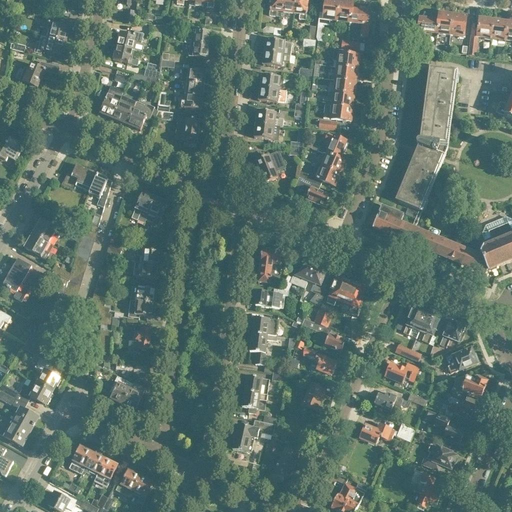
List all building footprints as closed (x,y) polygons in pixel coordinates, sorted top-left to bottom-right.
[(60,0),(60,4),(58,16),(69,17),(71,5),(67,5),(67,0),(60,0)] [(202,0),(201,8),(214,9),(214,0),(202,0)] [(271,0),(269,16),(282,18),(283,0),(271,0)] [(283,0),(282,18),(287,19),(288,14),(294,15),(295,0),(283,0)] [(295,0),(294,15),(299,15),(299,20),(306,21),(308,0),(295,0)] [(318,28),(316,38),(318,42),(322,42),(324,29),(324,25),(329,26),(330,21),(337,21),(340,2),(327,0),(326,0),(324,17),(319,16),(318,28)] [(353,3),(340,2),(337,21),(350,23),(352,11),(353,3)] [(352,11),(350,23),(362,25),(361,37),(367,38),(370,13),(366,12),(367,8),(360,7),(360,12),(352,11)] [(15,27),(17,21),(20,13),(19,13),(8,12),(7,17),(11,19),(9,25),(15,27)] [(439,14),(438,22),(437,34),(450,36),(453,16),(439,14)] [(40,29),(43,30),(41,37),(49,39),(66,43),(70,29),(51,24),(53,18),(43,16),(40,29)] [(466,17),(453,16),(450,36),(458,37),(458,38),(463,39),(466,17)] [(423,45),(425,33),(437,34),(438,22),(420,19),(417,44),(423,45)] [(477,38),(491,39),(493,21),(479,19),(478,30),(472,29),(469,56),(474,56),(477,38)] [(491,39),(505,41),(507,23),(493,21),(491,39)] [(172,33),(173,24),(170,23),(169,25),(166,25),(166,27),(165,32),(172,33)] [(209,46),(211,34),(201,32),(201,29),(192,28),(186,27),(184,43),(190,44),(209,46)] [(120,33),(117,47),(134,51),(143,53),(145,46),(141,45),(144,35),(135,32),(134,37),(120,33)] [(66,43),(49,39),(41,37),(39,44),(37,43),(35,53),(41,55),(42,52),(63,57),(66,43)] [(264,53),(284,56),(290,56),(292,44),(266,40),(264,53)] [(342,47),(342,49),(363,52),(364,45),(343,42),(343,45),(342,47)] [(11,43),(10,50),(24,54),(26,47),(11,43)] [(207,59),(209,46),(190,44),(189,57),(207,59)] [(435,54),(435,47),(426,46),(424,47),(423,47),(422,52),(435,54)] [(134,51),(117,47),(113,61),(134,66),(135,60),(132,59),(134,51)] [(335,68),(357,70),(359,57),(344,55),(345,51),(337,51),(333,50),(332,61),(333,61),(336,62),(335,68)] [(264,53),(263,66),(285,69),(288,69),(290,56),(284,56),(264,53)] [(162,61),(174,63),(179,63),(179,57),(162,55),(162,61)] [(174,69),(174,63),(162,61),(161,68),(174,69)] [(28,62),(19,81),(37,89),(44,73),(45,73),(46,72),(58,75),(60,68),(40,63),(39,67),(28,62)] [(335,68),(334,81),(356,83),(357,70),(335,68)] [(182,69),(181,82),(187,83),(204,85),(206,72),(182,69)] [(395,202),(398,203),(422,213),(423,210),(425,211),(429,202),(424,200),(442,156),(452,83),(458,84),(460,74),(458,74),(458,73),(429,69),(428,80),(427,83),(424,104),(424,107),(421,128),(420,140),(419,140),(418,141),(417,141),(417,142),(416,143),(416,144),(417,145),(417,146),(418,146),(395,202)] [(144,77),(147,77),(159,80),(160,74),(146,70),(144,77)] [(128,85),(130,78),(116,75),(115,81),(128,85)] [(262,76),(260,89),(279,91),(280,85),(283,85),(284,79),(262,76)] [(159,86),(159,80),(147,77),(146,83),(159,86)] [(329,89),(329,90),(328,93),(354,96),(356,83),(334,81),(333,87),(331,87),(330,88),(329,88),(329,89)] [(187,83),(186,96),(202,98),(204,85),(187,83)] [(100,115),(113,120),(122,99),(121,98),(124,93),(111,87),(100,115)] [(260,89),(259,102),(285,105),(286,92),(279,91),(260,89)] [(327,102),(327,106),(352,109),(354,96),(328,93),(327,99),(323,98),(323,102),(327,102)] [(201,111),(202,98),(186,96),(185,104),(182,103),(181,109),(201,111)] [(374,220),(372,225),(373,227),(372,229),(384,234),(385,236),(391,238),(393,237),(410,244),(411,246),(416,249),(418,247),(420,248),(420,250),(426,252),(428,252),(435,255),(435,257),(441,259),(443,258),(460,265),(460,267),(466,270),(468,268),(470,269),(470,271),(475,274),(477,272),(486,276),(488,272),(489,272),(491,273),(496,271),(496,268),(511,261),(511,96),(508,105),(500,102),(496,113),(511,119),(511,220),(507,218),(486,227),(482,236),(484,241),(487,240),(489,246),(483,248),(480,256),(438,238),(440,233),(430,228),(427,234),(401,223),(404,215),(382,206),(376,220),(374,220)] [(113,120),(128,127),(138,103),(136,102),(136,104),(122,99),(113,120)] [(157,111),(159,112),(170,113),(170,107),(165,107),(165,102),(159,101),(157,111)] [(138,103),(128,127),(140,132),(143,126),(146,127),(147,125),(148,121),(149,119),(155,121),(155,120),(159,112),(157,111),(153,110),(154,108),(145,104),(144,106),(138,103)] [(323,119),(324,119),(351,122),(352,109),(327,106),(324,105),(323,119)] [(306,125),(307,113),(295,111),(294,117),(301,118),(300,124),(306,125)] [(174,113),(170,113),(159,112),(155,120),(173,122),(174,113)] [(257,112),(256,125),(275,128),(280,128),(283,129),(283,121),(279,120),(280,115),(257,112)] [(176,131),(175,139),(176,139),(176,141),(184,142),(184,143),(197,144),(200,122),(187,120),(186,122),(179,121),(178,131),(176,131)] [(315,128),(335,131),(336,124),(316,121),(315,128)] [(280,128),(275,128),(256,125),(254,139),(279,142),(280,128)] [(291,143),(290,150),(303,151),(304,142),(305,131),(304,131),(299,131),(297,144),(291,143)] [(0,143),(5,147),(0,155),(0,158),(6,162),(9,157),(17,161),(21,153),(22,154),(26,147),(10,138),(0,133),(0,143)] [(346,143),(328,135),(326,141),(332,144),(327,156),(345,163),(346,163),(339,160),(342,152),(345,153),(348,145),(346,144),(346,143)] [(290,150),(289,156),(297,157),(296,162),(301,162),(303,151),(290,150)] [(279,153),(256,162),(265,184),(278,179),(275,173),(285,169),(279,153)] [(323,154),(320,160),(325,162),(322,168),(340,175),(345,163),(327,156),(323,154)] [(307,174),(305,181),(320,187),(322,182),(335,188),(340,175),(322,168),(316,165),(312,176),(307,174)] [(68,175),(61,186),(74,191),(76,186),(77,184),(91,190),(97,174),(76,166),(72,175),(71,177),(68,175)] [(97,174),(91,190),(89,195),(100,199),(97,206),(104,209),(112,183),(108,181),(107,181),(105,180),(107,177),(99,174),(100,173),(99,173),(99,175),(98,174),(97,174)] [(309,193),(306,201),(326,210),(331,197),(318,192),(320,187),(305,181),(299,178),(295,188),(295,189),(296,188),(309,193)] [(142,193),(132,219),(137,221),(144,224),(145,221),(155,199),(142,193)] [(145,221),(152,224),(149,233),(160,237),(162,231),(157,229),(168,204),(155,199),(145,221)] [(407,210),(405,215),(415,219),(417,214),(407,210)] [(84,230),(96,234),(98,228),(101,220),(94,217),(91,226),(86,224),(79,221),(76,227),(84,230)] [(41,221),(33,234),(49,244),(53,237),(58,239),(61,233),(41,221)] [(80,245),(80,243),(82,238),(67,229),(63,235),(80,245)] [(94,241),(96,234),(84,230),(82,237),(94,241)] [(33,234),(25,249),(45,261),(49,255),(54,247),(49,244),(33,234)] [(82,237),(82,238),(80,243),(92,247),(94,241),(82,237)] [(122,250),(122,249),(124,243),(112,239),(110,246),(122,250)] [(92,247),(80,243),(80,245),(78,250),(90,253),(92,247)] [(120,256),(122,250),(110,246),(108,252),(120,256)] [(206,255),(216,256),(217,248),(207,247),(206,255)] [(78,250),(76,256),(88,260),(90,253),(78,250)] [(160,267),(161,253),(142,250),(138,250),(136,264),(142,264),(160,267)] [(269,289),(274,290),(283,291),(284,287),(273,282),(274,275),(271,275),(272,265),(280,266),(281,262),(286,262),(287,254),(282,254),(282,252),(262,250),(262,256),(261,256),(261,258),(258,283),(270,285),(269,289)] [(108,252),(106,258),(118,262),(120,256),(108,252)] [(76,256),(74,263),(87,266),(88,260),(76,256)] [(116,269),(118,262),(106,258),(104,265),(116,269)] [(18,260),(3,285),(4,286),(4,285),(7,287),(7,288),(10,290),(11,289),(17,292),(14,298),(22,303),(30,289),(23,284),(32,268),(18,260)] [(305,289),(308,281),(315,263),(310,261),(308,263),(303,260),(297,274),(295,273),(293,278),(291,283),(305,289)] [(74,263),(72,269),(85,273),(87,266),(74,263)] [(321,290),(323,285),(321,284),(327,270),(321,268),(321,266),(315,263),(308,281),(314,284),(311,292),(316,294),(309,302),(319,306),(326,291),(321,290)] [(160,267),(142,264),(136,264),(134,277),(138,278),(158,280),(160,267)] [(114,275),(115,274),(116,269),(104,265),(102,271),(114,275)] [(52,272),(53,273),(68,282),(70,275),(55,266),(52,272)] [(83,279),(85,273),(72,269),(70,275),(83,279)] [(102,271),(100,278),(112,282),(113,279),(114,275),(102,271)] [(68,282),(53,273),(47,283),(55,288),(51,295),(52,295),(62,301),(64,295),(66,288),(68,282)] [(70,275),(68,282),(81,286),(83,279),(70,275)] [(338,277),(338,278),(336,284),(334,283),(331,291),(333,291),(330,297),(329,296),(326,303),(334,306),(336,300),(344,304),(353,281),(352,283),(346,281),(346,280),(346,279),(346,278),(346,277),(345,276),(344,275),(343,275),(342,275),(341,275),(340,275),(339,276),(338,277)] [(111,287),(112,282),(100,278),(98,284),(110,288),(111,287)] [(344,304),(341,310),(357,316),(360,309),(358,309),(360,303),(362,304),(365,296),(364,296),(366,289),(366,288),(366,287),(366,286),(366,285),(365,284),(364,284),(363,283),(362,283),(361,283),(361,284),(360,284),(359,285),(358,286),(353,283),(353,282),(353,281),(344,304)] [(81,286),(68,282),(66,288),(79,292),(81,286)] [(108,294),(110,288),(98,284),(96,290),(108,294)] [(79,292),(66,288),(64,295),(77,299),(79,292)] [(132,288),(130,301),(155,304),(157,291),(137,288),(132,288)] [(106,301),(108,294),(96,290),(94,297),(106,301)] [(283,291),(274,290),(273,295),(257,293),(255,307),(281,310),(283,310),(285,298),(288,299),(288,292),(283,291)] [(65,302),(62,301),(52,295),(49,301),(62,308),(65,302)] [(77,299),(64,295),(62,301),(65,302),(75,305),(77,299)] [(104,307),(106,301),(94,297),(92,303),(104,307)] [(49,301),(46,306),(59,313),(62,308),(49,301)] [(131,309),(130,318),(139,319),(140,316),(153,318),(155,304),(130,301),(129,309),(131,309)] [(90,310),(100,313),(102,314),(104,307),(92,303),(90,310)] [(46,306),(43,312),(56,318),(59,313),(46,306)] [(415,306),(403,334),(409,337),(412,329),(420,332),(428,312),(422,310),(423,309),(415,306)] [(113,319),(113,318),(111,318),(111,316),(111,314),(109,314),(110,309),(104,307),(102,314),(100,313),(99,318),(101,318),(110,319),(113,319)] [(11,319),(0,312),(0,330),(1,331),(5,324),(7,326),(11,319)] [(43,312),(41,317),(53,324),(56,318),(43,312)] [(317,318),(329,323),(332,317),(320,312),(317,318)] [(433,314),(428,312),(420,332),(425,334),(422,342),(429,345),(441,316),(433,313),(433,314)] [(50,329),(53,324),(41,317),(38,323),(50,329)] [(276,338),(277,326),(278,321),(254,318),(252,335),(276,338)] [(317,318),(315,324),(327,329),(329,323),(317,318)] [(303,319),(301,326),(320,334),(319,337),(327,341),(324,347),(341,354),(346,342),(327,334),(329,330),(327,329),(315,324),(303,319)] [(450,321),(439,346),(446,349),(450,340),(458,343),(459,341),(461,342),(463,336),(462,335),(462,333),(464,331),(465,329),(464,326),(462,325),(459,325),(452,323),(453,322),(452,321),(451,320),(450,321)] [(38,323),(35,328),(47,335),(50,329),(38,323)] [(35,328),(32,333),(44,340),(47,335),(35,328)] [(130,342),(129,351),(139,353),(139,350),(149,351),(152,330),(141,329),(141,333),(137,333),(136,339),(134,338),(133,342),(130,342)] [(32,333),(29,339),(41,345),(44,340),(32,333)] [(252,335),(250,353),(257,354),(255,365),(263,366),(264,357),(265,357),(267,341),(277,342),(277,338),(276,338),(252,335)] [(29,339),(26,344),(38,351),(41,345),(29,339)] [(298,342),(295,348),(302,351),(304,344),(298,342)] [(36,356),(38,351),(26,344),(23,350),(36,356)] [(398,347),(395,353),(418,362),(420,356),(398,347)] [(324,376),(331,379),(337,364),(317,356),(316,357),(314,356),(314,351),(311,350),(303,350),(303,357),(307,358),(307,360),(318,364),(315,372),(325,375),(324,376)] [(471,350),(447,360),(449,367),(448,367),(451,375),(477,364),(471,350)] [(62,371),(63,371),(41,359),(35,369),(43,374),(37,384),(53,392),(60,380),(58,379),(62,371)] [(117,363),(116,370),(133,372),(134,365),(117,363)] [(1,365),(0,367),(0,371),(7,375),(10,370),(1,365)] [(146,374),(147,367),(134,365),(133,372),(146,374)] [(419,370),(408,365),(405,371),(391,365),(385,378),(402,385),(405,379),(414,383),(419,370)] [(274,369),(273,375),(287,377),(288,371),(274,369)] [(285,384),(287,377),(273,375),(272,382),(285,384)] [(460,393),(461,391),(483,400),(486,391),(484,391),(488,382),(487,382),(488,380),(478,376),(477,378),(476,381),(470,379),(468,375),(454,381),(455,381),(452,390),(460,393)] [(110,400),(123,406),(131,389),(132,384),(117,377),(110,393),(113,394),(110,400)] [(247,377),(244,393),(267,397),(269,387),(270,381),(267,380),(247,377)] [(53,392),(37,384),(31,381),(27,388),(26,387),(24,386),(20,394),(2,385),(0,389),(0,391),(15,399),(17,394),(30,401),(31,398),(45,406),(53,392)] [(133,385),(132,384),(131,389),(123,406),(135,412),(144,394),(144,388),(134,383),(133,385)] [(317,412),(326,391),(308,383),(306,388),(310,390),(302,410),(307,412),(309,409),(317,412)] [(0,391),(0,399),(11,406),(15,399),(0,391)] [(244,393),(242,408),(249,409),(248,414),(256,415),(257,410),(258,401),(265,402),(266,402),(267,397),(244,393)] [(391,412),(397,414),(401,405),(405,407),(407,403),(386,394),(384,398),(378,395),(374,404),(391,411),(391,412)] [(428,402),(411,394),(408,401),(426,408),(428,402)] [(474,416),(477,408),(452,398),(448,401),(449,404),(449,405),(445,415),(453,418),(454,414),(470,421),(472,415),(474,416)] [(21,410),(13,424),(30,433),(38,419),(21,410)] [(423,422),(430,425),(446,431),(442,440),(459,446),(460,446),(461,446),(462,446),(462,445),(463,445),(464,444),(464,443),(464,442),(464,441),(463,440),(462,439),(465,433),(448,426),(450,421),(434,414),(427,412),(423,422)] [(275,427),(277,420),(264,417),(263,424),(255,422),(275,427)] [(273,437),(275,427),(255,422),(253,429),(238,425),(233,451),(247,454),(251,439),(252,438),(256,439),(258,434),(273,437)] [(3,427),(0,432),(0,435),(22,448),(30,433),(13,424),(9,430),(3,427)] [(395,432),(380,425),(377,431),(365,426),(359,440),(376,447),(379,438),(390,442),(393,437),(396,439),(410,444),(416,430),(402,425),(398,433),(395,432)] [(274,439),(266,458),(268,459),(269,458),(271,459),(274,461),(274,460),(279,462),(279,463),(280,463),(278,467),(277,466),(276,469),(277,469),(275,474),(289,480),(299,455),(278,447),(281,442),(274,439)] [(451,455),(452,454),(431,446),(428,453),(433,455),(431,461),(426,459),(423,465),(438,471),(440,466),(451,470),(453,464),(454,465),(456,464),(457,461),(457,458),(456,458),(456,457),(451,455)] [(80,447),(69,469),(82,476),(83,473),(93,453),(80,447)] [(0,474),(6,478),(14,464),(3,458),(6,452),(0,448),(0,474)] [(90,473),(97,476),(105,460),(93,453),(83,473),(89,475),(90,473)] [(109,485),(118,466),(105,460),(97,476),(94,481),(107,488),(109,485)] [(340,466),(337,473),(342,475),(345,469),(340,466)] [(133,494),(141,477),(128,471),(121,485),(119,485),(116,491),(131,498),(133,494)] [(411,480),(411,481),(425,486),(421,495),(419,501),(416,506),(426,510),(429,502),(437,505),(442,494),(439,493),(439,492),(436,491),(437,490),(432,488),(435,480),(416,472),(415,474),(414,473),(411,480)] [(154,483),(141,477),(133,494),(140,498),(138,503),(143,505),(146,499),(154,483)] [(358,483),(356,487),(366,492),(368,488),(358,483)] [(355,511),(365,494),(358,491),(345,485),(340,496),(337,495),(331,509),(337,511),(355,511)] [(75,504),(55,493),(47,506),(55,510),(53,511),(63,511),(66,507),(72,511),(75,504)] [(84,502),(99,510),(100,508),(102,509),(108,499),(102,496),(98,503),(94,500),(91,505),(84,501),(84,502)] [(108,499),(102,509),(107,511),(108,511),(114,502),(108,499)] [(97,511),(99,510),(84,502),(81,508),(87,511),(97,511)]
